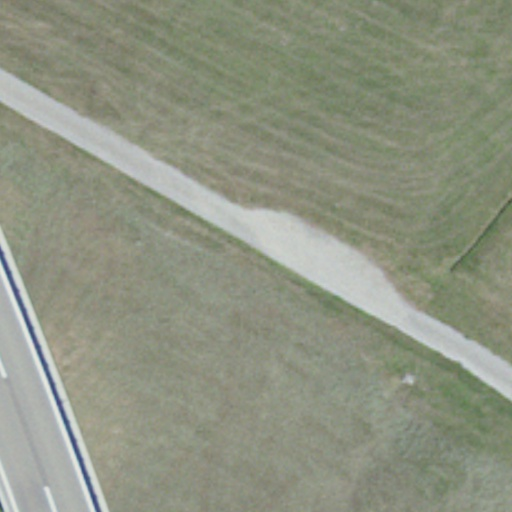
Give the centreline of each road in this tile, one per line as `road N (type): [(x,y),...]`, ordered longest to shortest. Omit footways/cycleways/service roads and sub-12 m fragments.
road 1 (track): [(511,397),(0,98)]
road 2 (primary): [(0,364),(52,511)]
